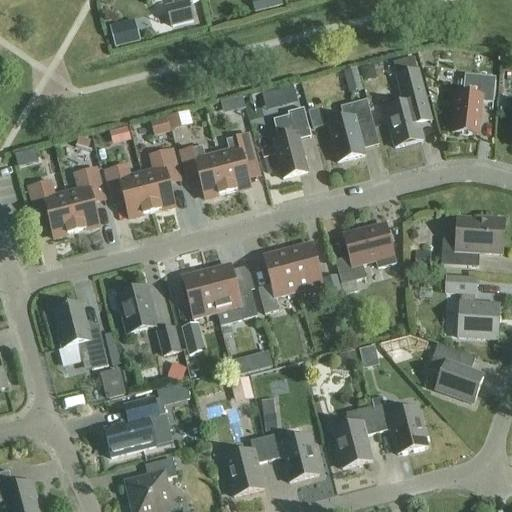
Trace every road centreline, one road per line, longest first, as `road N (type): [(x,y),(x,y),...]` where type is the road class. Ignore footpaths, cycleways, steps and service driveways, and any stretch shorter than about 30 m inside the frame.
road 1 (unclassified): [(511,179),(448,168),(350,202),(10,283)]
road 2 (unclassified): [(480,468),(301,511)]
road 3 (unclassified): [(46,418),(10,283)]
